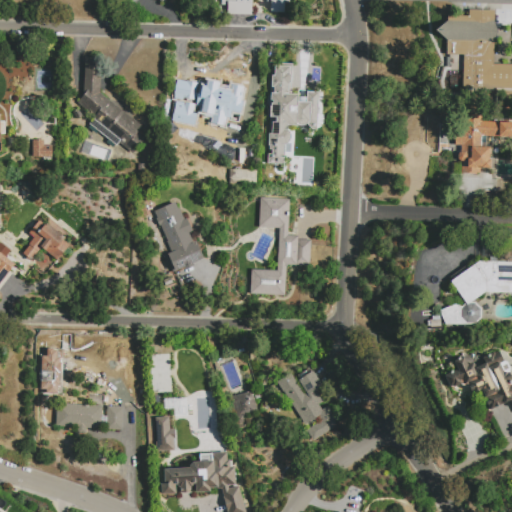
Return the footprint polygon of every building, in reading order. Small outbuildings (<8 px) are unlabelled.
[(221,5),(221,0),(289,0),(289,2),(284,2),(284,13),(271,13),(271,2),(267,2),(267,0),(252,0),(252,15),(227,14),(227,5),(221,5)] [(511,89),(463,89),(464,55),(447,55),(447,41),(436,31),(446,22),(446,17),(469,17),(469,11),(495,11),(495,23),(498,32),(494,42),(494,65),(511,65),(511,89)] [(87,59),(102,61),(101,95),(134,122),(134,121),(144,128),(139,135),(147,140),(133,155),(120,145),(117,148),(90,126),(96,119),(78,106),(85,98),(87,59)] [(318,92),(317,131),(314,130),(312,129),(310,128),(309,126),(308,125),(307,123),(307,125),(305,126),(304,126),(300,126),(298,126),(297,124),(297,126),(287,125),(287,130),(289,131),(289,132),(290,134),(290,135),(290,138),(290,140),(288,143),(286,145),(284,146),(284,165),(268,165),(270,106),(271,106),(271,105),(270,105),(270,99),(271,99),(273,63),(293,64),(291,94),(299,94),(298,97),(307,98),(307,92),(318,92)] [(176,85),(176,84),(207,90),(209,84),(230,88),(230,91),(245,94),(242,107),(237,106),(235,117),(218,114),(218,110),(207,108),(201,136),(186,133),(191,107),(172,104),(176,85)] [(462,162),(461,162),(459,161),(458,159),(458,157),(458,155),(459,153),(461,152),(461,146),(454,145),(455,129),(463,129),(464,115),(482,116),(481,121),(511,122),(511,137),(485,136),(481,136),(481,147),(490,148),(489,161),(491,161),(491,169),(480,169),(480,173),(477,173),(477,174),(461,173),(462,162)] [(32,140),(45,140),(45,146),(53,146),(53,157),(32,157),(32,140)] [(256,186),(230,185),(231,169),(257,170),(256,186)] [(260,198),(289,199),(288,235),(298,236),(298,239),(311,240),(309,266),(286,265),(285,296),(250,294),(252,270),(277,271),(279,229),(259,228),(260,198)] [(154,212),(175,202),(178,210),(180,209),(185,220),(187,219),(193,231),(189,233),(193,242),(195,246),(198,245),(204,259),(193,264),(194,265),(185,270),(184,267),(175,271),(168,254),(172,252),(167,242),(168,242),(161,225),(159,226),(156,220),(157,219),(154,212)] [(48,224),(56,231),(71,243),(57,260),(56,260),(42,248),(30,262),(26,259),(27,257),(23,254),(30,245),(29,245),(35,238),(29,233),(40,221),(46,226),(48,224)] [(0,284),(13,263),(5,257),(10,249),(0,243),(0,284)] [(511,262),(511,293),(486,293),(472,302),(475,303),(482,309),(482,318),(476,325),(446,325),(440,311),(455,304),(461,307),(465,302),(451,282),(480,261),(511,262)] [(166,286),(164,282),(172,278),(174,283),(166,286)] [(431,327),(431,326),(427,326),(427,321),(432,321),(432,316),(440,315),(440,320),(441,320),(441,327),(431,327)] [(451,387),(445,376),(458,369),(454,361),(464,357),(467,365),(473,362),(476,367),(485,362),(483,358),(494,352),(495,353),(499,352),(504,362),(500,363),(504,371),(508,373),(509,372),(511,378),(511,402),(511,400),(490,410),(484,397),(486,396),(482,389),(473,393),(469,385),(463,383),(455,387),(453,386),(451,387)] [(276,383),(290,374),(304,395),(307,393),(298,380),(299,380),(297,376),(310,368),(322,387),(317,390),(324,401),(318,404),(322,410),(328,406),(338,423),(335,425),(337,428),(314,443),(306,431),(320,422),(319,419),(306,427),(285,394),(284,395),(276,383)] [(229,397),(251,392),(257,414),(235,420),(229,397)] [(77,427),(59,426),(56,426),(57,404),(102,406),(101,430),(86,429),(85,435),(77,435),(77,433),(77,427)] [(122,431),(107,430),(109,407),(124,408),(122,431)] [(156,419),(170,418),(171,431),(175,431),(176,440),(174,440),(175,452),(158,453),(158,449),(157,449),(156,443),(157,443),(156,419)] [(245,511),(227,511),(222,488),(217,489),(215,488),(211,488),(210,492),(196,493),(195,485),(194,485),(194,487),(192,487),(192,490),(181,491),(180,487),(178,487),(178,486),(177,486),(177,494),(161,495),(160,480),(164,480),(164,469),(190,468),(189,466),(193,462),(199,461),(199,454),(227,453),(227,461),(230,461),(230,467),(235,467),(236,486),(229,486),(229,489),(239,486),(245,511)]
